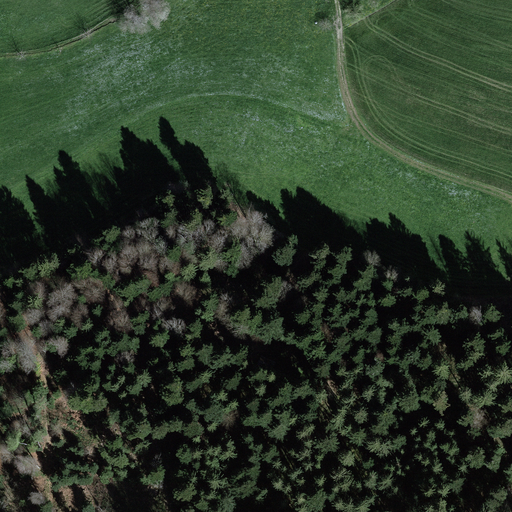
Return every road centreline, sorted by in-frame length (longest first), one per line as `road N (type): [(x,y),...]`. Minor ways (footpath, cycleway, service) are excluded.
road 1 (track): [(0,202),(131,122),(193,99),(242,100),(367,131)]
road 2 (track): [(297,250),(253,293),(179,291),(156,306),(146,336),(147,423),(165,511)]
road 3 (track): [(338,0),(344,83),(367,131),(418,165),(511,203)]
